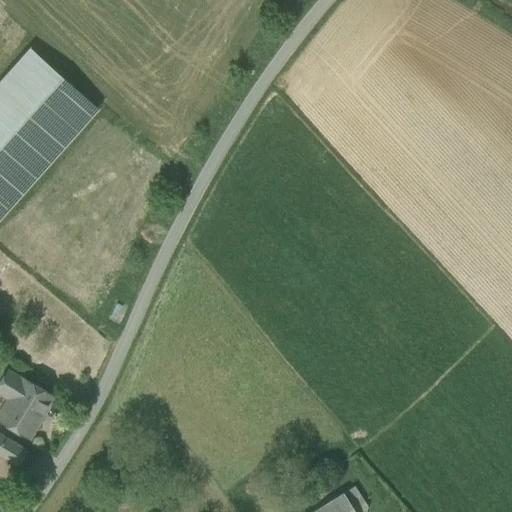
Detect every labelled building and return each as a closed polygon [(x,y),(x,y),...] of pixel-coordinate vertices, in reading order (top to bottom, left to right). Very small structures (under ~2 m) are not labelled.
[(0,217),(96,110),(29,50),(0,82),(0,217)] [(22,378),(21,381),(13,376),(3,393),(11,398),(0,415),(0,420),(28,437),(52,396),(22,378)] [(381,482),(420,446),(408,432),(369,469),(381,482)] [(27,451),(0,434),(0,455),(17,466),(27,451)] [(405,494),(421,511),(481,511),(437,465),(405,494)] [(355,511),(343,493),(312,511),(355,511)]
